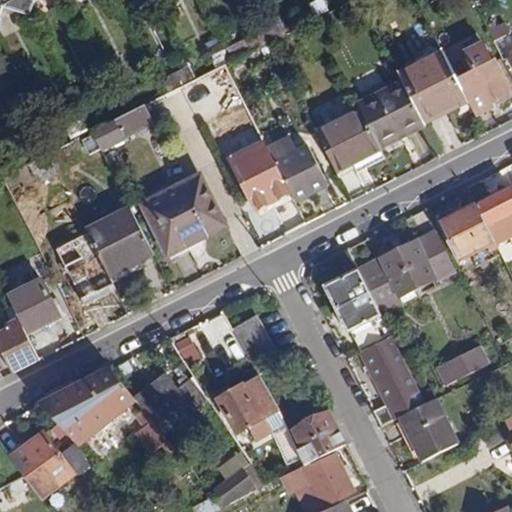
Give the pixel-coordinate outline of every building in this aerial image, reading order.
[(35,0),(0,0),(0,5),(3,6),(31,15),(35,0)] [(31,15),(36,25),(44,21),(39,11),(31,15)] [(282,35),(271,14),(258,21),(269,42),(282,35)] [(510,32),(505,22),(489,30),(494,41),(510,32)] [(43,39),(36,25),(27,30),(33,43),(43,39)] [(235,59),(266,44),(260,32),(229,48),(235,59)] [(456,79),(468,103),(474,115),(491,107),(489,103),(511,91),(497,59),(493,60),(485,42),(467,51),(476,69),(456,79)] [(424,125),(468,103),(456,79),(443,51),(398,73),(402,82),(424,125)] [(232,72),(243,67),(239,60),(229,66),(232,72)] [(168,74),(175,90),(180,87),(195,80),(187,65),(168,74)] [(424,125),(402,82),(359,104),(362,111),(381,147),(424,125)] [(199,84),(188,89),(191,97),(203,91),(199,84)] [(99,149),(148,124),(140,107),(127,114),(91,132),(92,134),(98,146),(99,149)] [(382,149),(381,147),(362,111),(316,134),(336,173),(382,149)] [(98,146),(92,134),(82,139),(88,151),(98,146)] [(47,140),(33,147),(39,158),(48,154),(52,152),(47,140)] [(308,147),(276,162),(290,190),(295,200),(327,183),(308,147)] [(56,171),(48,154),(39,158),(27,164),(36,181),(56,171)] [(294,199),(276,162),(272,154),(239,170),(257,206),(265,202),(270,211),(294,199)] [(225,227),(199,176),(142,205),(167,256),(225,227)] [(511,189),(478,207),(495,241),(496,243),(511,234),(511,189)] [(495,241),(478,207),(444,224),(460,258),(495,241)] [(89,236),(109,277),(154,255),(130,208),(86,230),(89,236)] [(371,293),(381,313),(400,304),(398,298),(454,270),(435,233),(360,271),(371,293)] [(113,284),(109,277),(89,236),(59,250),(83,300),(113,284)] [(371,293),(360,271),(328,287),(339,309),(371,293)] [(19,320),(25,333),(58,317),(40,282),(8,298),(11,305),(19,320)] [(404,360),(381,313),(371,293),(339,309),(388,404),(376,410),(383,426),(400,418),(426,404),(410,372),(401,377),(395,365),(404,360)] [(281,362),(254,316),(233,328),(260,374),(281,362)] [(39,360),(25,333),(19,320),(0,329),(0,343),(15,372),(39,360)] [(175,341),(185,360),(200,353),(190,334),(175,341)] [(490,363),(481,347),(445,366),(453,382),(490,363)] [(138,400),(136,399),(113,369),(40,405),(80,445),(138,400)] [(165,376),(136,399),(138,400),(144,409),(155,424),(186,401),(193,410),(209,398),(194,375),(175,388),(165,376)] [(280,410),(261,377),(218,400),(236,434),(255,423),(259,430),(256,432),(258,437),(273,429),(267,417),(280,410)] [(436,400),(426,404),(400,418),(422,461),(458,444),(436,400)] [(175,449),(155,424),(144,409),(136,415),(144,425),(141,428),(157,448),(162,444),(169,453),(175,449)] [(345,445),(330,415),(295,433),(304,451),(300,454),(305,466),(345,445)] [(511,416),(501,422),(511,443),(511,416)] [(74,473),(44,433),(11,457),(26,477),(41,498),(74,473)] [(300,454),(284,462),(290,473),(305,466),(300,454)] [(354,489),(335,454),(302,471),(311,489),(314,487),(323,505),(354,489)] [(267,485),(252,463),(211,494),(220,506),(252,482),(258,490),(267,485)] [(210,497),(195,507),(198,511),(213,511),(218,509),(210,497)] [(349,511),(350,511),(345,501),(323,511),(349,511)]
